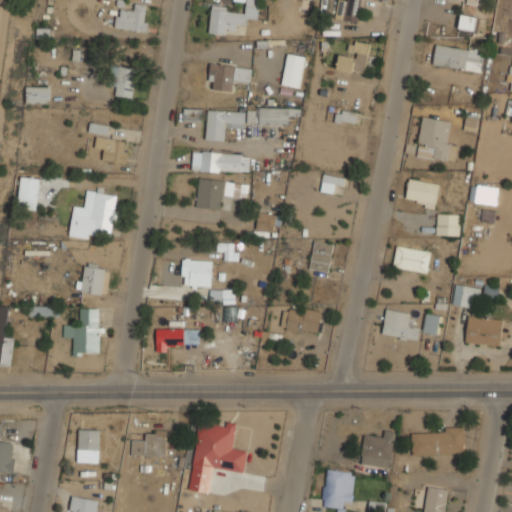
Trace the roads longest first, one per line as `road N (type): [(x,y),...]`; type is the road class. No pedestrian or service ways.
road 1 (residential): [(404,0),(348,356),(309,402),(289,511)]
road 2 (tertiary): [(511,392),(0,390)]
road 3 (residential): [(182,0),(121,393)]
road 4 (residential): [(60,393),(38,511)]
road 5 (residential): [(502,393),(482,511)]
